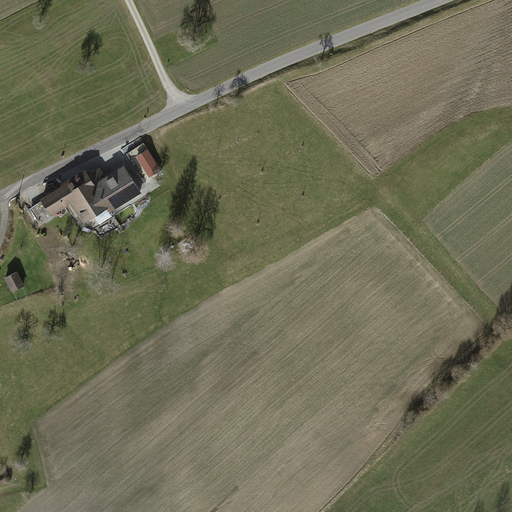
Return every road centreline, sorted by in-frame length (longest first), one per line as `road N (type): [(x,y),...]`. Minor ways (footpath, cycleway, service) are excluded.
road 1 (unclassified): [(439,0),(141,128)]
road 2 (residential): [(141,128),(0,199)]
